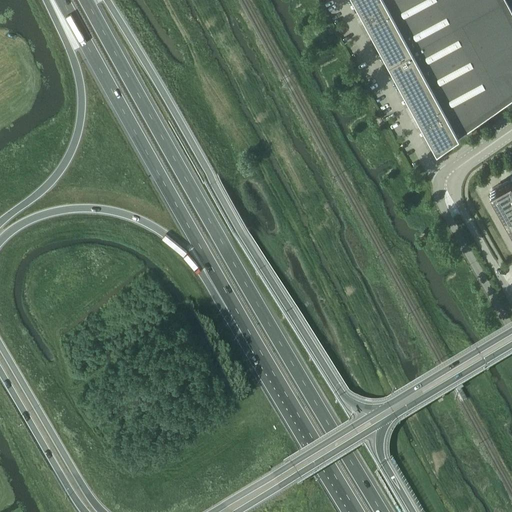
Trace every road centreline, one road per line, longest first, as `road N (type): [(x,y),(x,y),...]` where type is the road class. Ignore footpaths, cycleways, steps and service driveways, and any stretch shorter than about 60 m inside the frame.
road 1 (trunk): [(384,511),(86,0)]
road 2 (trunk): [(370,418),(341,400),(105,0)]
road 3 (trunk): [(61,0),(276,378)]
road 4 (trunk): [(0,242),(23,223),(71,210),(111,212),(157,229),(188,257),(257,364),(276,378)]
road 5 (trunk): [(46,0),(79,81),(78,135),(54,179),(0,225)]
road 6 (trunk): [(100,511),(0,345)]
road 7 (trunk): [(370,418),(214,511)]
road 8 (unclassified): [(437,182),(439,202),(511,332)]
road 9 (trunk): [(0,369),(87,511)]
road 10 (trunk): [(511,333),(370,418)]
road 11 (trunk): [(239,511),(377,429)]
road 12 (trunk): [(377,429),(511,348)]
road 13 (trunk): [(276,378),(357,511)]
road 14 (unclassified): [(511,300),(437,182)]
road 15 (track): [(229,119),(164,0)]
